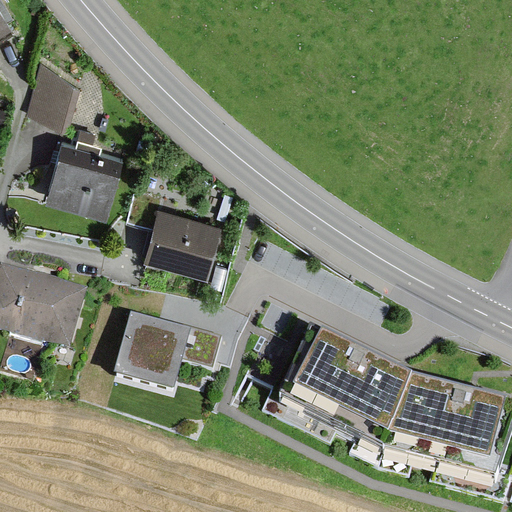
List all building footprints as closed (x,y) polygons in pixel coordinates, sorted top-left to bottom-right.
[(0,4),(0,40),(15,32),(0,4)] [(81,90),(42,63),(27,114),(68,133),(81,90)] [(123,158),(61,144),(47,204),(109,218),(123,158)] [(221,225),(157,208),(144,259),(208,276),(221,225)] [(0,272),(0,338),(71,359),(90,295),(1,269),(0,272)] [(218,342),(133,323),(119,377),(177,395),(189,364),(215,371),(218,342)] [(388,447),(413,388),(320,344),(293,394),(388,447)] [(492,474),(510,417),(413,388),(388,447),(492,474)]
